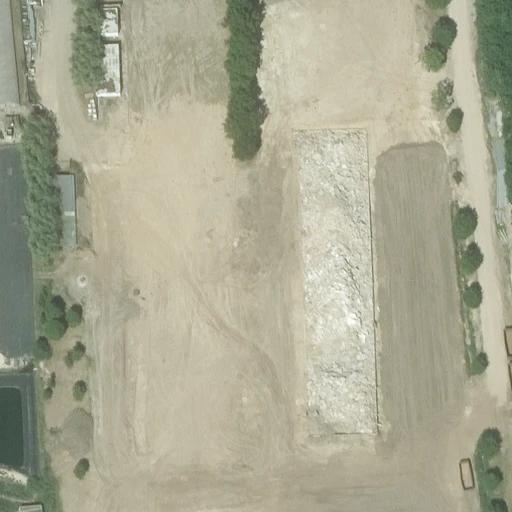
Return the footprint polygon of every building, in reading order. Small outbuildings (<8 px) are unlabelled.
[(0,0),(0,109),(15,108),(9,0),(0,0)] [(225,0),(124,0),(132,251),(128,251),(136,465),(146,464),(159,464),(160,483),(235,481),(234,462),(244,461),(237,249),(233,249),(230,135),(225,0)] [(291,0),(293,35),(295,35),(300,133),(295,133),(306,440),(446,435),(435,128),(434,121),(397,122),(392,39),(414,38),(412,0),(291,0)] [(120,38),(122,15),(107,13),(105,36),(120,38)] [(123,49),(100,50),(100,75),(104,75),(105,97),(124,96),(123,49)] [(77,249),(76,178),(51,179),(53,250),(77,249)]
